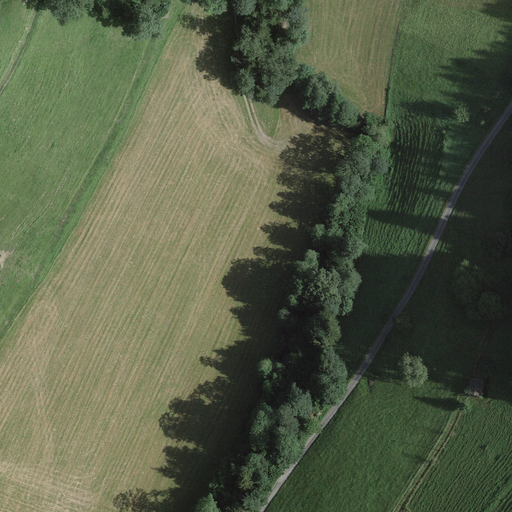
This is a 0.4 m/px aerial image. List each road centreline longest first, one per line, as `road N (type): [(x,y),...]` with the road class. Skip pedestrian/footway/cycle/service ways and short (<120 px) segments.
road 1 (track): [(511,107),(468,168),(403,300),(262,511)]
road 2 (track): [(0,336),(138,83),(168,0)]
road 3 (track): [(238,0),(243,83),(255,123),(267,141),(286,144)]
